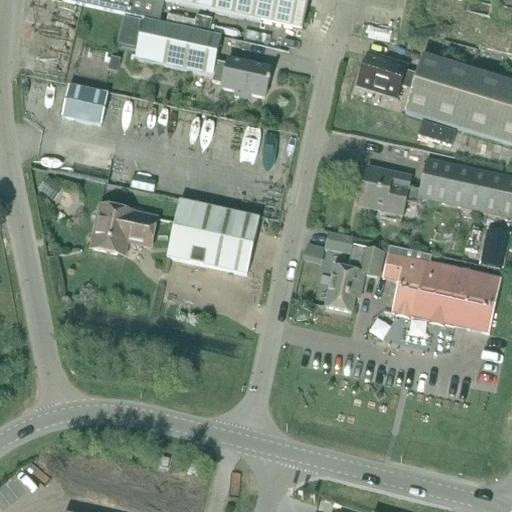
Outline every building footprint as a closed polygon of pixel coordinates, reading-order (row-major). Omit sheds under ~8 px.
[(63,0),(63,4),(163,26),(168,5),(169,0),(63,0)] [(169,0),(168,5),(302,34),(309,0),(169,0)] [(144,24),(135,63),(213,80),(217,65),(222,41),(144,24)] [(511,85),(427,57),(408,115),(511,149),(511,85)] [(368,58),(358,90),(397,102),(401,90),(412,93),(417,77),(406,74),(407,70),(368,58)] [(111,59),(107,74),(118,76),(122,62),(111,59)] [(217,65),(213,80),(212,85),(223,88),(222,92),(236,95),(235,99),(250,102),(251,99),(265,102),(272,72),(229,62),(228,67),(217,65)] [(70,90),(63,121),(102,130),(109,99),(70,90)] [(511,182),(429,162),(422,193),(420,201),(511,223),(511,182)] [(420,201),(422,193),(411,191),(414,179),(369,169),(361,208),(403,218),(406,205),(418,208),(420,201)] [(49,180),(39,192),(54,204),(64,192),(49,180)] [(180,205),(168,262),(247,279),(260,223),(180,205)] [(101,209),(92,252),(125,259),(128,245),(134,246),(133,247),(151,251),(157,222),(133,217),(134,216),(101,209)] [(354,243),(330,237),(327,251),(351,256),(354,243)] [(502,283),(431,267),(432,258),(391,249),(383,282),(399,285),(393,317),(490,338),(502,283)] [(335,271),(326,311),(352,317),(355,301),(360,302),(365,279),(379,282),(384,257),(354,250),(349,274),(335,271)] [(190,467),(188,476),(198,479),(200,469),(190,467)]
